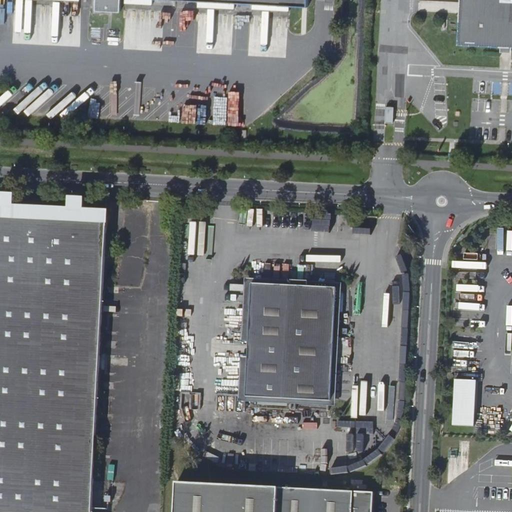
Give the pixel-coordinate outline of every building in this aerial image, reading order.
[(96,0),(96,10),(122,12),(122,0),(180,0),(201,1),(239,3),(258,4),(289,6),(309,7),(308,0),(96,0)] [(511,45),(511,0),(461,0),(459,43),(511,45)] [(0,511),(93,511),(106,219),(6,215),(6,209),(0,209),(0,511)] [(344,287),(309,285),(309,291),(338,293),(332,405),(247,401),(253,288),(291,290),(291,284),(246,282),(240,406),(338,411),(344,287)] [(309,291),(309,285),(291,284),(291,290),(253,288),(247,401),(332,405),(338,293),(309,291)] [(474,427),(476,380),(455,379),(453,426),(474,427)] [(373,511),(375,492),(178,482),(176,511),(373,511)]
